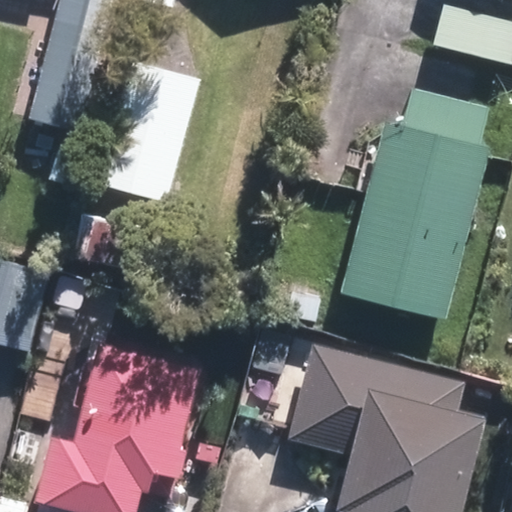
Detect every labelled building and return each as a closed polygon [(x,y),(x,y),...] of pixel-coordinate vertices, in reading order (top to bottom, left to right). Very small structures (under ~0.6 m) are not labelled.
[(83,131),(115,0),(56,0),(27,117),(83,131)] [(511,48),(511,15),(445,0),(434,0),(426,37),(507,57),(509,48),(511,48)] [(164,197),(197,73),(123,53),(90,176),(164,197)] [(472,137),(481,101),(403,81),(394,118),(375,113),(333,284),(442,311),(484,141),(472,137)] [(129,227),(83,216),(74,254),(120,265),(129,227)] [(0,340),(32,349),(51,271),(0,257),(0,340)] [(322,283),(275,272),(267,307),(314,318),(322,283)] [(34,497),(96,511),(134,511),(141,486),(180,496),(193,443),(187,442),(206,364),(99,337),(76,434),(51,428),(34,497)] [(342,511),(459,511),(484,418),(453,410),(461,384),(316,345),(292,435),(359,453),(342,511)]
